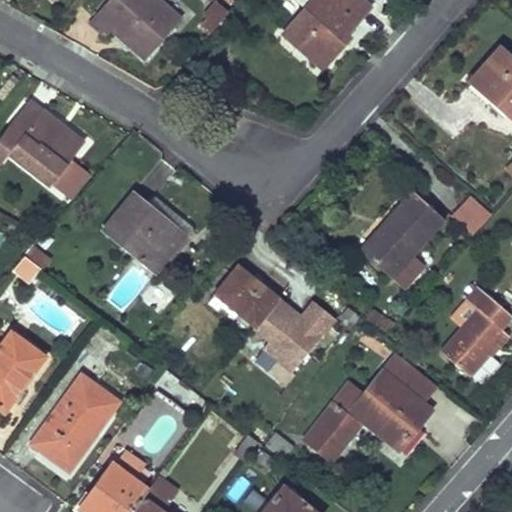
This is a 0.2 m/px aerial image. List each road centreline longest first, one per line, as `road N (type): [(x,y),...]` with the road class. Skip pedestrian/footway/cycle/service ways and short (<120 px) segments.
road 1 (residential): [(451,0),(322,144),(277,162),(219,144),(0,22)]
road 2 (residential): [(511,419),(422,511)]
